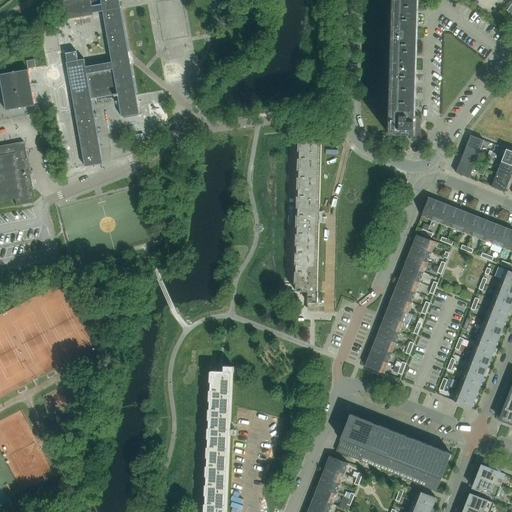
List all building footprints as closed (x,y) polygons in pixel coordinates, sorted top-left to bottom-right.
[(66,0),(59,1),(62,20),(93,15),(93,13),(103,11),(112,63),(86,68),(84,59),(78,60),(77,51),(66,53),(66,54),(67,59),(71,59),(72,61),(66,62),(85,167),(103,164),(91,99),(114,95),(115,97),(118,96),(122,117),(139,114),(131,64),(119,0),(66,0)] [(418,0),(392,0),(389,135),(412,136),(412,140),(420,140),(420,134),(421,132),(419,116),(415,116),(418,0)] [(28,69),(36,67),(34,60),(27,61),(28,69)] [(203,67),(201,78),(208,79),(210,68),(203,67)] [(35,105),(28,69),(0,74),(0,78),(6,111),(35,105)] [(196,77),(193,96),(204,99),(208,79),(201,78),(196,77)] [(135,143),(145,141),(143,134),(134,135),(135,143)] [(308,297),(308,309),(318,309),(322,135),(308,134),(308,140),(300,140),(296,291),(304,292),(304,297),(308,297)] [(466,147),(479,153),(484,140),(471,135),(466,147)] [(23,142),(0,146),(0,201),(15,199),(16,206),(32,203),(31,198),(33,197),(32,189),(24,147),(23,142)] [(461,160),(474,165),(479,153),(466,147),(461,160)] [(511,151),(506,149),(501,162),(511,166),(511,151)] [(456,173),(469,178),(474,165),(461,160),(456,173)] [(496,174),(510,180),(511,173),(511,166),(501,162),(496,174)] [(491,187),(505,192),(510,180),(496,174),(491,187)] [(439,202),(429,198),(421,216),(432,220),(439,202)] [(439,202),(432,220),(442,224),(449,206),(439,202)] [(449,206),(442,224),(452,228),(459,210),(449,206)] [(459,210),(452,228),(463,233),(471,214),(459,210)] [(472,236),(479,217),(471,214),(463,233),(472,236)] [(479,217),(472,236),(482,240),(489,221),(479,217)] [(492,244),(499,225),(489,221),(482,240),(492,244)] [(499,225),(492,244),(502,248),(509,229),(499,225)] [(511,230),(509,229),(502,248),(511,251),(511,230)] [(435,242),(417,235),(413,245),(431,252),(435,242)] [(427,262),(431,252),(413,245),(409,255),(427,262)] [(427,262),(409,255),(405,265),(423,272),(427,262)] [(420,283),(423,272),(405,265),(401,275),(420,283)] [(511,271),(505,269),(501,280),(511,284),(511,271)] [(416,293),(420,283),(401,275),(397,285),(416,293)] [(511,284),(501,280),(497,290),(511,295),(511,284)] [(412,303),(416,293),(397,285),(393,295),(412,303)] [(511,295),(497,290),(493,300),(511,307),(511,304),(511,295)] [(408,313),(412,303),(393,295),(389,306),(408,313)] [(511,307),(493,300),(489,310),(507,317),(511,307)] [(404,323),(408,313),(389,306),(385,316),(404,323)] [(503,327),(507,317),(489,310),(485,320),(503,327)] [(399,334),(404,323),(385,316),(381,327),(399,334)] [(485,320),(481,330),(499,337),(503,327),(485,320)] [(396,343),(399,334),(381,327),(377,336),(396,343)] [(499,337),(481,330),(477,340),(495,347),(499,337)] [(392,353),(396,343),(377,336),(373,346),(392,353)] [(491,357),(495,347),(477,340),(473,350),(491,357)] [(388,363),(392,353),(373,346),(369,356),(388,363)] [(491,357),(473,350),(469,360),(487,367),(491,357)] [(384,373),(388,363),(369,356),(365,366),(384,373)] [(484,377),(487,367),(469,360),(465,370),(484,377)] [(219,371),(211,371),(205,511),(227,511),(234,367),(220,366),(219,371)] [(484,377),(465,370),(461,380),(480,387),(484,377)] [(449,379),(446,385),(454,388),(456,382),(449,379)] [(461,380),(457,390),(476,397),(480,387),(461,380)] [(457,390),(453,401),(472,408),(476,397),(457,390)] [(511,411),(505,408),(500,420),(511,424),(511,411)] [(451,454),(351,414),(340,441),(352,445),(349,451),(347,456),(436,491),(451,454)] [(340,441),(338,446),(349,451),(352,445),(340,441)] [(338,446),(336,451),(347,456),(349,451),(338,446)] [(349,463),(330,456),(326,466),(344,474),(349,463)] [(326,466),(322,476),(340,484),(344,474),(326,466)] [(497,471),(483,466),(478,477),(500,486),(503,478),(496,476),(497,471)] [(337,494),(340,484),(322,476),(318,486),(337,494)] [(500,486),(478,477),(474,489),(487,494),(496,497),(500,486)] [(318,486),(314,496),(333,504),(337,494),(318,486)] [(436,498),(418,490),(414,501),(432,508),(436,498)] [(485,499),(472,494),(467,505),(484,511),(490,511),(494,502),(485,499)] [(485,499),(494,502),(496,497),(487,494),(485,499)] [(324,511),(329,511),(333,504),(314,496),(310,507),(324,511)] [(430,511),(432,508),(414,501),(410,511),(412,511),(430,511)]
